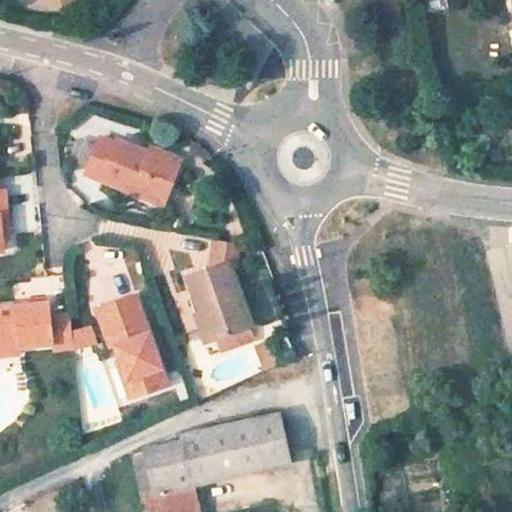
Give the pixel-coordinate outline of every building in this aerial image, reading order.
[(51,0),(52,8),(80,5),(78,0),(51,0)] [(79,175),(150,207),(165,172),(152,167),(154,162),(107,142),(105,147),(94,142),(79,175)] [(207,271),(180,282),(194,319),(204,347),(244,332),(218,267),(228,270),(232,250),(209,245),(205,264),(207,271)] [(0,349),(11,349),(47,346),(48,355),(58,354),(72,352),(66,309),(43,311),(42,304),(0,307),(0,349)] [(120,353),(141,405),(171,392),(143,327),(134,306),(107,317),(116,339),(108,343),(114,356),(120,353)] [(99,321),(108,343),(116,339),(107,317),(99,321)] [(189,321),(199,349),(204,347),(194,319),(189,321)] [(244,332),(204,347),(210,361),(249,345),(244,332)] [(278,343),(287,360),(295,356),(288,338),(278,343)] [(260,351),(269,372),(284,365),(274,344),(260,351)] [(0,363),(13,362),(11,349),(0,349),(0,363)] [(293,468),(285,420),(191,438),(192,449),(160,455),(167,494),(155,496),(157,511),(207,511),(202,487),(293,468)]
